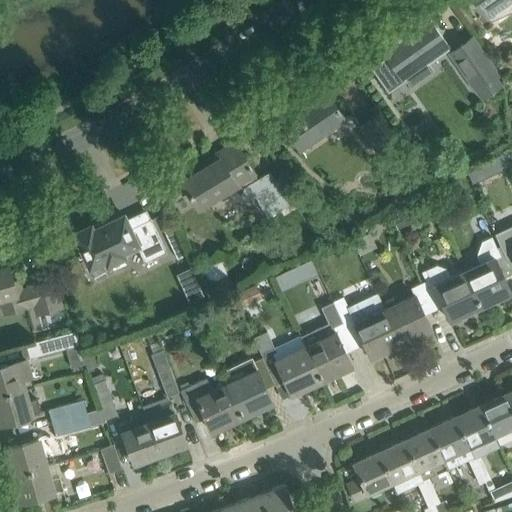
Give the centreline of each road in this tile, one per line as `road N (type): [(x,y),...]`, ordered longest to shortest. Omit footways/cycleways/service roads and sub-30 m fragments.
road 1 (tertiary): [(0,174),(154,101),(307,0)]
road 2 (residential): [(305,438),(511,345)]
road 3 (residential): [(114,511),(305,438)]
